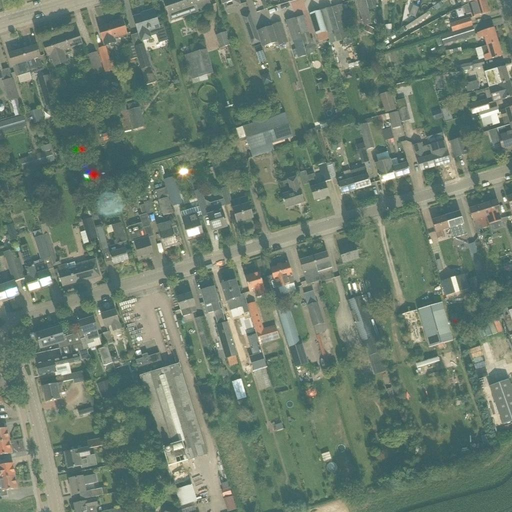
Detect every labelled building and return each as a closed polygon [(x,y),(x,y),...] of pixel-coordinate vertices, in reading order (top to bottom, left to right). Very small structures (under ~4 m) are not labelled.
[(167,0),(163,2),(166,11),(168,16),(170,22),(198,12),(197,10),(210,6),(209,2),(208,0),(167,0)] [(364,0),(357,0),(365,26),(372,24),(364,0)] [(468,4),(463,6),(466,15),(471,14),(472,18),(479,16),(489,13),(484,0),(481,0),(473,2),(470,3),(468,4)] [(332,8),(342,40),(343,39),(345,46),(353,43),(352,37),(354,37),(344,4),(332,8)] [(341,41),(338,30),(331,8),(320,11),(326,31),(330,45),(341,41)] [(146,14),(134,18),(136,28),(138,34),(139,33),(141,41),(150,38),(150,37),(165,33),(163,26),(159,27),(154,11),(146,13),(146,14)] [(326,31),(320,11),(310,15),(316,34),(326,31)] [(425,13),(408,24),(405,27),(407,30),(410,28),(428,17),(425,13)] [(296,18),(303,43),(304,46),(310,44),(312,45),(314,45),(313,39),(311,39),(304,16),(296,18)] [(295,18),(286,21),(292,42),(293,41),(294,45),(298,59),(306,56),(302,43),(295,18)] [(470,18),(450,25),(452,32),(473,26),(470,18)] [(104,46),(113,43),(115,42),(114,38),(126,34),(122,20),(113,23),(113,24),(99,29),(104,46)] [(252,21),(245,24),(252,45),(260,43),(256,31),(252,21)] [(272,25),(272,26),(277,43),(279,47),(288,43),(281,22),(272,25)] [(277,43),(272,26),(257,31),(263,48),(277,43)] [(441,38),(443,45),(475,35),(473,28),(441,38)] [(486,46),(497,42),(493,28),(477,33),(478,39),(484,37),(486,46)] [(54,67),(63,64),(68,63),(64,51),(83,44),(78,32),(42,44),(47,56),(50,55),(54,67)] [(216,34),(219,47),(229,45),(227,32),(216,34)] [(213,74),(204,42),(191,46),(193,53),(184,56),(191,80),(199,78),(200,82),(208,80),(207,76),(213,74)] [(486,46),(481,48),(483,56),(485,61),(492,59),(502,56),(497,42),(486,46)] [(133,43),(126,45),(131,60),(137,58),(134,48),(133,43)] [(144,44),(134,48),(137,58),(146,86),(156,83),(144,44)] [(36,46),(23,50),(26,62),(28,68),(30,73),(43,69),(42,64),(39,56),(36,46)] [(23,50),(9,55),(12,64),(15,73),(16,78),(18,77),(30,73),(28,68),(26,62),(23,50)] [(88,55),(94,75),(103,72),(97,53),(88,55)] [(484,67),(483,59),(472,62),(473,63),(459,66),(459,67),(458,67),(459,69),(455,70),(456,72),(484,67)] [(505,67),(484,73),(488,88),(498,85),(509,82),(505,67)] [(49,76),(38,79),(47,109),(58,106),(49,76)] [(435,86),(443,84),(441,76),(433,77),(435,86)] [(4,81),(10,101),(11,101),(14,110),(13,110),(15,116),(22,114),(12,79),(4,81)] [(498,85),(488,88),(493,103),(497,102),(504,100),(511,97),(511,92),(509,82),(498,85)] [(477,83),(466,86),(467,92),(479,89),(477,83)] [(385,113),(396,110),(390,92),(379,95),(385,113)] [(410,121),(405,99),(396,101),(402,123),(410,121)] [(487,99),(468,104),(471,115),(479,112),(490,109),(487,99)] [(128,111),(133,131),(145,127),(140,108),(137,108),(136,103),(127,105),(129,111),(128,111)] [(490,109),(479,112),(480,115),(481,119),(490,117),(493,126),(500,124),(497,115),(499,114),(497,107),(490,109)] [(511,107),(506,110),(500,112),(502,120),(504,126),(509,125),(511,124),(511,107)] [(44,121),(41,109),(31,111),(34,124),(44,121)] [(440,111),(434,113),(436,120),(442,118),(440,111)] [(401,127),(398,113),(389,115),(393,129),(401,127)] [(285,114),(242,127),(252,158),(274,151),(272,144),(292,138),(285,114)] [(0,133),(26,126),(23,116),(0,123),(0,133)] [(329,131),(341,127),(339,121),(334,123),(333,119),(326,121),(329,131)] [(374,148),(367,124),(359,126),(366,150),(374,148)] [(511,124),(509,125),(497,129),(500,140),(499,140),(502,150),(511,147),(511,124)] [(391,129),(382,132),(383,138),(392,135),(391,129)] [(468,154),(464,138),(451,141),(455,158),(468,154)] [(415,156),(417,162),(420,172),(435,167),(432,156),(430,149),(429,146),(423,147),(422,143),(412,146),(415,156)] [(43,153),(20,160),(23,170),(40,166),(40,165),(54,161),(50,145),(41,148),(43,153)] [(443,145),(430,149),(432,156),(435,167),(450,163),(447,153),(446,147),(444,148),(443,145)] [(230,146),(226,151),(232,155),(235,149),(230,146)] [(365,146),(357,149),(362,164),(369,161),(365,146)] [(62,164),(75,160),(71,148),(59,152),(62,164)] [(397,161),(391,163),(395,179),(410,174),(406,159),(397,161)] [(380,183),(395,179),(391,163),(390,160),(374,164),(380,183)] [(331,180),(330,179),(327,167),(326,164),(319,166),(324,182),(331,180)] [(177,177),(188,173),(185,165),(174,168),(177,177)] [(332,165),(327,167),(330,179),(336,178),(332,165)] [(365,168),(350,172),(351,175),(352,180),(356,190),(371,186),(368,176),(366,170),(365,168)] [(344,177),(336,179),(338,185),(340,195),(356,190),(352,180),(351,175),(350,172),(350,171),(343,173),(344,177)] [(318,186),(315,178),(314,174),(308,176),(311,188),(310,189),(314,201),(329,196),(325,184),(318,186)] [(174,177),(164,180),(170,197),(173,207),(177,205),(174,196),(179,194),(174,177)] [(289,187),(280,190),(282,196),(282,199),(285,208),(303,203),(300,193),(296,178),(288,181),(289,187)] [(219,186),(223,200),(225,206),(232,204),(233,209),(237,223),(252,218),(246,197),(231,201),(226,184),(219,186)] [(156,190),(157,199),(164,198),(163,189),(156,190)] [(201,190),(194,192),(195,194),(199,207),(201,215),(202,215),(208,214),(210,213),(211,215),(208,216),(210,221),(212,230),(226,226),(224,221),(226,221),(225,219),(224,219),(223,217),(220,207),(225,206),(223,200),(211,204),(206,205),(204,201),(202,192),(201,190)] [(168,197),(159,200),(164,216),(173,214),(168,197)] [(497,201),(483,205),(489,224),(501,221),(499,214),(500,213),(501,213),(500,210),(497,201)] [(483,205),(469,209),(472,219),(473,222),(473,221),(475,228),(478,237),(484,235),(482,229),(490,226),(489,224),(483,205)] [(141,223),(127,228),(129,234),(131,243),(134,242),(139,257),(152,253),(149,244),(148,238),(145,228),(150,226),(147,215),(144,206),(140,207),(142,215),(139,216),(141,223)] [(202,234),(199,224),(197,216),(201,215),(199,207),(183,212),(181,215),(188,238),(202,234)] [(459,212),(446,216),(449,229),(452,239),(466,235),(462,222),(459,212)] [(441,231),(449,229),(446,216),(432,221),(435,233),(436,233),(437,239),(443,237),(441,231)] [(88,241),(98,238),(95,229),(92,218),(82,222),(88,241)] [(170,223),(162,225),(157,227),(159,234),(164,249),(177,245),(170,223)] [(17,238),(12,224),(5,226),(10,241),(17,238)] [(97,228),(95,229),(98,238),(102,251),(108,249),(110,254),(113,265),(128,260),(123,243),(126,242),(120,224),(112,226),(116,241),(114,241),(115,245),(108,247),(103,227),(102,227),(101,225),(97,227),(97,228)] [(50,257),(53,267),(58,265),(48,234),(44,235),(50,257)] [(41,260),(50,257),(44,235),(34,238),(41,260)] [(354,244),(339,249),(343,264),(358,259),(354,244)] [(25,278),(26,283),(29,292),(34,291),(34,290),(40,288),(33,266),(31,260),(27,245),(21,247),(22,252),(21,254),(25,267),(29,277),(26,278),(25,278)] [(10,251),(3,253),(13,282),(14,282),(14,283),(20,281),(16,268),(13,261),(10,251)] [(327,253),(313,257),(317,269),(319,275),(332,271),(330,265),(330,262),(327,253)] [(313,257),(299,261),(302,271),(303,273),(305,279),(307,285),(313,283),(311,278),(319,275),(317,269),(313,257)] [(19,259),(13,261),(16,268),(22,266),(19,259)] [(99,276),(96,266),(95,262),(76,267),(75,262),(57,267),(59,272),(58,273),(62,287),(63,287),(63,286),(83,281),(84,281),(83,278),(98,274),(98,276),(99,276)] [(45,263),(33,266),(40,288),(47,286),(52,285),(45,263)] [(272,276),(267,277),(273,299),(280,297),(277,289),(294,284),(292,275),(291,274),(288,265),(271,270),(272,276)] [(259,273),(245,278),(248,287),(249,292),(254,291),(256,298),(260,297),(265,295),(263,288),(264,288),(262,283),(259,273)] [(464,275),(441,282),(446,297),(468,290),(464,275)] [(470,294),(483,291),(480,276),(467,279),(470,294)] [(226,302),(229,311),(242,308),(244,314),(249,313),(244,294),(239,296),(235,281),(221,285),(226,302)] [(377,281),(368,285),(371,293),(381,289),(377,281)] [(3,286),(7,299),(14,297),(19,296),(14,283),(14,282),(13,282),(3,286)] [(213,288),(201,291),(204,301),(208,314),(220,311),(218,303),(219,302),(217,295),(215,295),(213,288)] [(191,294),(177,298),(180,311),(182,316),(190,314),(196,312),(194,306),(195,306),(191,294)] [(347,301),(367,357),(380,353),(368,318),(367,318),(361,297),(347,301)] [(250,304),(248,305),(257,335),(259,344),(278,338),(275,327),(263,331),(254,303),(252,304),(250,304)] [(307,306),(314,327),(324,324),(318,303),(307,306)] [(442,303),(418,310),(429,348),(452,341),(442,303)] [(302,344),(300,345),(288,307),(277,310),(289,348),(295,368),(308,364),(302,344)] [(101,315),(105,327),(112,325),(114,332),(120,330),(118,324),(119,323),(119,322),(118,323),(115,311),(101,315)] [(195,319),(204,349),(213,346),(204,317),(195,319)] [(80,322),(85,338),(79,339),(81,344),(83,352),(87,350),(89,350),(87,345),(94,343),(93,340),(100,338),(96,328),(93,318),(92,318),(81,322),(80,322)] [(225,323),(215,326),(225,360),(235,357),(237,356),(227,322),(225,323)] [(41,348),(50,346),(64,341),(60,328),(45,332),(45,330),(34,334),(37,342),(39,342),(41,348)] [(103,334),(107,345),(113,343),(110,332),(103,334)] [(77,333),(70,335),(73,346),(81,344),(79,339),(77,333)] [(257,335),(247,338),(253,356),(249,357),(253,371),(267,367),(259,344),(257,335)] [(107,347),(98,350),(103,366),(112,363),(107,347)] [(135,361),(143,386),(144,389),(168,467),(207,455),(179,365),(164,370),(159,353),(135,361)] [(67,358),(48,362),(38,364),(39,369),(37,370),(38,374),(40,375),(40,376),(56,373),(56,376),(63,375),(61,366),(80,362),(79,355),(77,356),(67,358)] [(260,370),(253,373),(259,391),(266,389),(272,387),(266,368),(260,370)] [(75,384),(85,382),(83,372),(62,376),(64,382),(74,380),(75,384)] [(96,384),(102,401),(115,396),(109,380),(96,384)] [(511,391),(508,380),(489,387),(503,424),(511,421),(511,391)] [(46,402),(56,400),(60,399),(59,394),(65,393),(63,382),(43,387),(46,402)] [(0,442),(9,441),(7,428),(6,429),(0,429),(0,442)] [(102,446),(101,439),(91,441),(80,443),(81,446),(82,450),(64,453),(67,469),(75,467),(81,466),(82,469),(91,467),(89,457),(90,456),(88,449),(93,448),(102,446)] [(0,455),(1,455),(11,454),(9,441),(0,442),(0,455)] [(0,478),(15,476),(13,464),(0,465),(0,478)] [(82,477),(69,480),(73,496),(85,493),(84,486),(97,483),(96,475),(82,478),(82,477)] [(15,476),(0,478),(0,494),(0,495),(0,497),(7,496),(7,491),(17,489),(15,476)] [(227,482),(221,484),(223,490),(229,488),(227,482)] [(180,505),(195,502),(191,485),(177,488),(180,505)] [(101,488),(90,491),(92,498),(103,495),(101,488)] [(223,490),(222,490),(224,497),(231,494),(229,488),(223,490)] [(224,498),(227,511),(235,510),(232,496),(224,498)] [(97,511),(96,506),(98,506),(97,500),(89,501),(74,504),(75,511),(97,511)] [(193,503),(181,507),(182,511),(191,511),(195,511),(193,503)]
